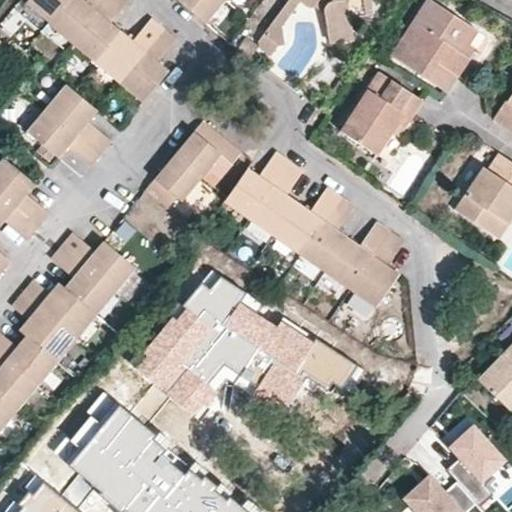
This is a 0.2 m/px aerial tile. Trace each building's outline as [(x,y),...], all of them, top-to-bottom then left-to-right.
[(28,0),(25,4),(49,23),(67,0),(28,0)] [(47,25),(71,45),(107,0),(86,0),(86,1),(84,0),(67,0),(49,23),(47,25)] [(95,64),(122,31),(116,27),(112,23),(129,0),(107,0),(71,45),(95,64)] [(174,0),(206,25),(225,1),(223,0),(174,0)] [(286,46),(283,26),(300,3),(295,0),(289,0),(263,35),(279,47),(286,46)] [(372,0),(295,0),(300,3),(308,9),(311,9),(312,9),(313,9),(314,9),(315,8),(319,3),(325,7),(323,10),(324,14),(329,45),(355,42),(351,19),(375,15),(372,0)] [(447,93),(455,80),(469,60),(461,55),(468,45),(477,32),(430,0),(427,0),(413,22),(420,26),(398,60),(447,93)] [(325,7),(319,3),(315,8),(319,11),(324,14),(323,10),(325,7)] [(95,64),(120,84),(165,29),(152,18),(133,41),(127,36),(122,31),(95,64)] [(391,55),(398,60),(420,26),(413,22),(391,55)] [(165,29),(120,84),(143,103),(170,71),(164,67),(159,63),(177,39),(165,29)] [(279,47),(263,35),(258,42),(259,47),(259,49),(260,50),(272,58),(279,48),(279,47)] [(259,47),(246,37),(237,49),(251,60),(259,49),(259,47)] [(476,50),(468,45),(461,55),(469,60),(476,50)] [(377,156),(392,134),(404,115),(411,119),(417,110),(423,102),(379,72),(339,132),(377,156)] [(349,84),(341,78),(328,98),(335,103),(349,84)] [(89,122),(98,111),(66,84),(45,108),(102,154),(108,148),(112,142),(89,122)] [(511,94),(493,122),(511,134),(511,94)] [(26,131),(58,158),(67,148),(91,168),(97,161),(102,154),(45,108),(26,131)] [(404,115),(392,134),(398,138),(411,119),(404,115)] [(218,150),(226,139),(204,121),(185,143),(175,155),(203,178),(223,154),(218,150)] [(253,171),(247,167),(224,203),(249,220),(291,161),(276,151),(259,176),(253,171)] [(511,163),(510,162),(498,154),(487,170),(483,167),(455,210),(491,234),(506,211),(511,214),(511,163)] [(156,178),(146,191),(167,209),(177,197),(182,202),(203,178),(175,155),(156,178)] [(31,190),(36,184),(4,157),(0,162),(0,194),(40,227),(51,214),(27,195),(31,190)] [(249,220),(274,237),(298,203),(292,199),(287,195),(304,170),(291,161),(249,220)] [(300,255),(341,196),(327,186),(309,211),(304,207),(298,203),(274,237),(288,247),(300,255)] [(40,227),(0,194),(0,228),(1,227),(5,222),(28,241),(40,227)] [(300,255),(325,273),(349,239),(343,235),(338,231),(355,206),(341,196),(300,255)] [(498,239),(511,217),(511,214),(506,211),(491,234),(498,239)] [(350,291),(391,231),(379,222),(361,247),(355,243),(349,239),(325,273),(350,291)] [(376,309),(400,274),(394,269),(389,266),(405,241),(391,231),(350,291),(376,309)] [(137,268),(104,241),(100,246),(95,251),(73,233),(62,246),(117,291),(137,268)] [(117,291),(62,246),(51,259),(73,278),(70,283),(65,288),(98,315),(117,291)] [(0,274),(12,261),(0,251),(0,274)] [(247,292),(211,266),(134,372),(196,417),(226,377),(246,392),(280,416),(308,378),(324,390),(331,381),(339,387),(353,368),(284,318),(277,328),(240,301),(247,292)] [(78,339),(98,315),(65,288),(58,282),(54,287),(49,293),(33,280),(22,293),(78,339)] [(78,339),(22,293),(11,306),(27,320),(23,325),(18,331),(25,336),(58,363),(78,339)] [(0,355),(38,387),(58,363),(25,336),(21,341),(16,346),(0,332),(0,355)] [(511,361),(505,354),(479,381),(511,412),(511,410),(511,361)] [(38,387),(0,355),(0,394),(19,410),(38,387)] [(0,432),(19,410),(0,394),(0,432)] [(157,432),(122,403),(67,468),(119,511),(245,511),(230,499),(226,504),(210,491),(216,485),(204,476),(200,481),(188,471),(185,475),(161,455),(166,449),(160,444),(153,438),(157,432)] [(467,511),(476,504),(456,482),(443,493),(428,476),(403,499),(415,511),(467,511)] [(79,511),(46,482),(31,498),(27,495),(19,504),(24,508),(20,511),(79,511)]
